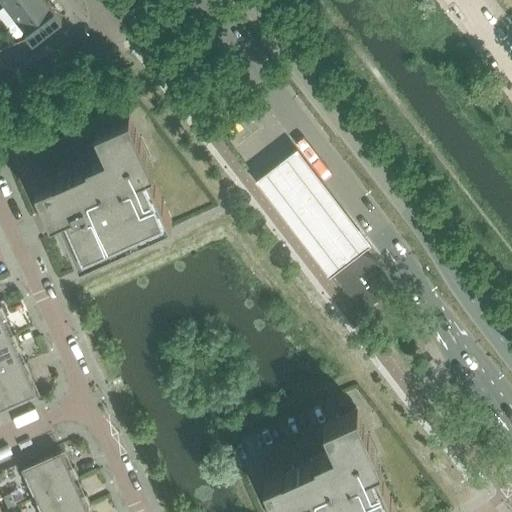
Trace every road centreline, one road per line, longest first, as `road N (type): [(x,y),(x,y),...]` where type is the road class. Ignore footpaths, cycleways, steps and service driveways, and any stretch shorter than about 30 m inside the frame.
road 1 (secondary): [(199,0),(375,226),(511,428)]
road 2 (secondary): [(511,350),(245,0)]
road 3 (residential): [(88,400),(0,213)]
road 4 (residential): [(93,0),(114,27),(0,85)]
road 5 (residential): [(138,511),(88,400)]
